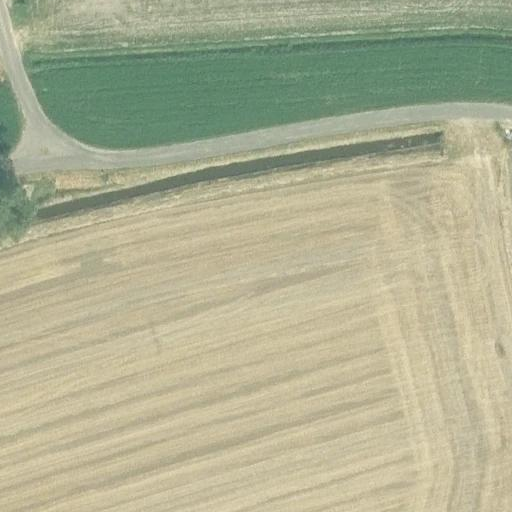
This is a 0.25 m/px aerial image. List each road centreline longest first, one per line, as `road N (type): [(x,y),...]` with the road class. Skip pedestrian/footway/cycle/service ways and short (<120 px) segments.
road 1 (unclassified): [(511,115),(432,113),(85,165)]
road 2 (track): [(85,165),(52,150),(29,115),(0,11)]
